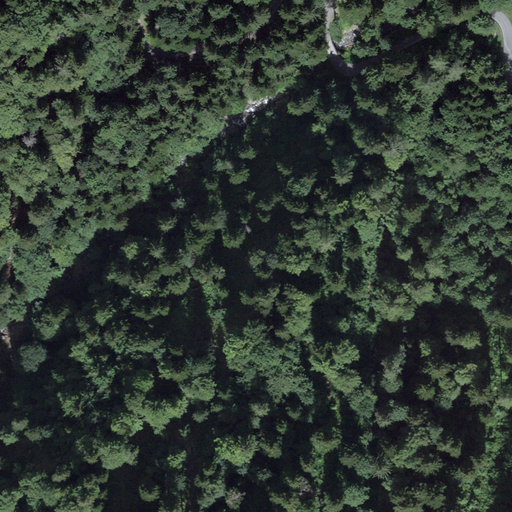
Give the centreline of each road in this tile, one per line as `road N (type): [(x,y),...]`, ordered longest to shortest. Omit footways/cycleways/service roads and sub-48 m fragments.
road 1 (track): [(511,75),(504,22),(477,11),(356,70),(340,69),(327,43),(329,0)]
road 2 (track): [(279,0),(257,27),(182,61),(160,58),(144,39),(135,0)]
